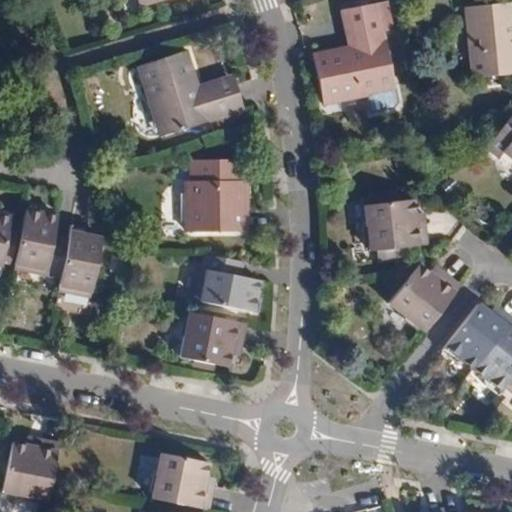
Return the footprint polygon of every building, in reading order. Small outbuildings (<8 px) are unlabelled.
[(138,0),(141,9),(169,0),(138,0)] [(376,6),(349,11),(356,49),(348,50),(312,57),(322,106),(378,95),(378,90),(393,87),(376,6)] [(511,33),(509,6),(466,10),(472,80),(511,76),(511,33)] [(356,49),(349,11),(341,13),(348,50),(356,49)] [(161,121),(166,137),(244,113),(236,85),(199,96),(196,89),(186,54),(139,69),(156,123),(161,121)] [(199,96),(236,85),(233,77),(196,89),(199,96)] [(378,90),(378,95),(394,93),(393,87),(378,90)] [(511,114),(485,149),(499,159),(504,153),(511,159),(511,114)] [(160,138),(166,137),(161,121),(156,123),(160,138)] [(186,224),(186,234),(246,234),(246,184),(243,184),(243,163),(191,163),(191,184),(186,189),(186,197),(191,205),(191,217),(186,224)] [(334,180),(333,163),(318,164),(319,181),(334,180)] [(367,250),(413,244),(424,243),(421,219),(413,220),(412,212),(410,199),(362,205),(367,250)] [(58,215),(26,208),(14,267),(62,276),(69,244),(52,241),(54,233),(58,215)] [(413,220),(421,219),(420,211),(412,212),(413,220)] [(0,263),(1,264),(11,215),(0,212),(0,263)] [(70,236),(69,244),(62,276),(60,288),(91,295),(100,255),(98,255),(97,235),(90,233),(91,228),(73,224),(70,236)] [(70,236),(54,233),(52,241),(69,244),(70,236)] [(242,262),(210,255),(200,302),(257,314),(264,285),(247,281),(238,279),(242,262)] [(238,279),(247,281),(251,264),(242,262),(238,279)] [(387,302),(424,329),(458,284),(440,271),(436,276),(428,271),(417,262),(387,302)] [(432,265),(428,271),(436,276),(440,271),(432,265)] [(464,360),(473,367),(509,319),(498,310),(494,315),(490,311),(476,301),(440,348),(453,358),(464,360)] [(494,315),(498,310),(493,307),(490,311),(494,315)] [(244,322),(189,310),(180,354),(199,358),(198,364),(215,368),(216,362),(228,365),(232,344),(240,345),(244,322)] [(499,393),(504,386),(511,375),(511,321),(509,319),(473,367),(483,374),(485,383),(499,393)] [(47,502),(52,480),(58,446),(27,440),(26,448),(13,445),(4,493),(47,502)] [(162,454),(152,501),(202,511),(205,511),(213,478),(204,476),(207,464),(162,454)]
